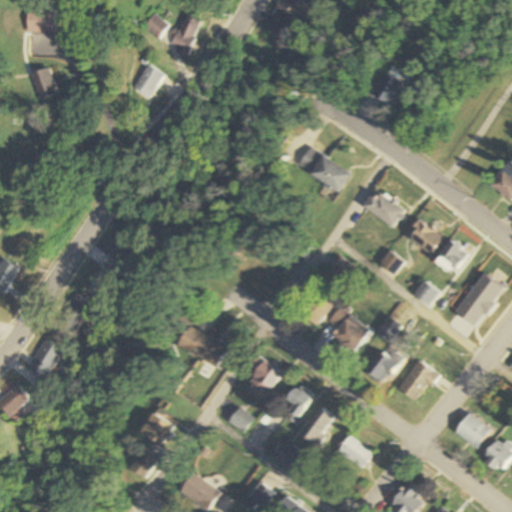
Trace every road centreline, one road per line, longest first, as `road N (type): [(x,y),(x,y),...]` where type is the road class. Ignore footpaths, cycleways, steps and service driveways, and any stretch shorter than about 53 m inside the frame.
road 1 (residential): [(376,0),(336,75),(336,99),(346,119),(396,152),(146,503)]
road 2 (residential): [(252,0),(0,358)]
road 3 (residential): [(508,511),(271,326)]
road 4 (residential): [(511,328),(368,511)]
road 5 (residential): [(511,244),(396,152)]
